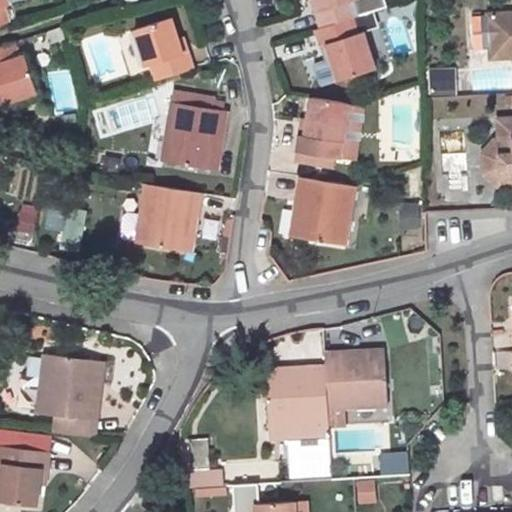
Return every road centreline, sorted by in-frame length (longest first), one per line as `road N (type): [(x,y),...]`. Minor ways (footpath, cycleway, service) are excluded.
road 1 (residential): [(232,0),(261,111),(240,269),(209,320)]
road 2 (residential): [(209,320),(369,293),(458,262)]
road 3 (residential): [(209,320),(98,511)]
road 4 (residential): [(0,274),(209,320)]
road 5 (residential): [(458,262),(468,298),(472,470)]
